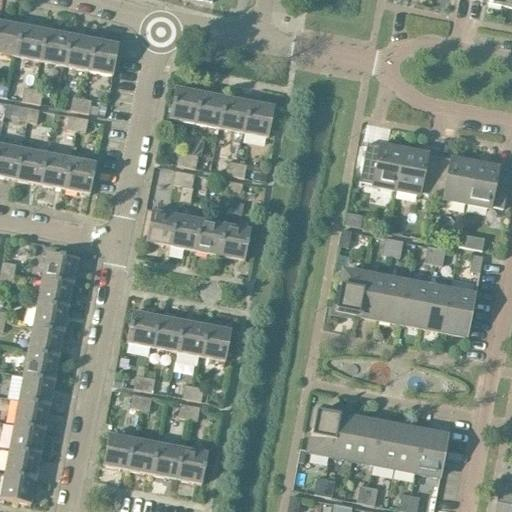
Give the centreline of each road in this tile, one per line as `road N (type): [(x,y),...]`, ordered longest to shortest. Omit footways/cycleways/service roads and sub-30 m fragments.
road 1 (residential): [(66,511),(117,243)]
road 2 (residential): [(511,280),(465,511)]
road 3 (residential): [(117,243),(158,30)]
road 4 (residential): [(367,62),(420,104),(511,122)]
road 5 (residential): [(511,59),(423,41),(367,62)]
